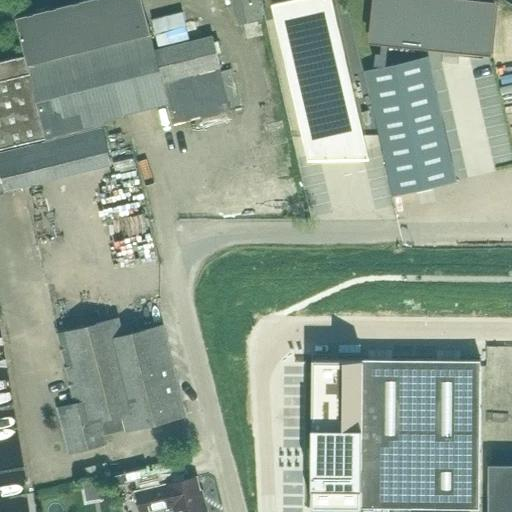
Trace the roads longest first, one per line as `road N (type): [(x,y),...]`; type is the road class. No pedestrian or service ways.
road 1 (residential): [(237,511),(179,247),(202,233),(486,228)]
road 2 (unclassified): [(263,357),(275,339),(312,329),(511,330)]
road 3 (residential): [(264,511),(263,357)]
